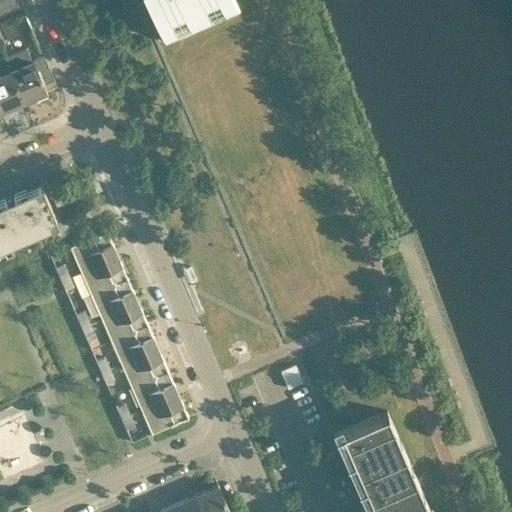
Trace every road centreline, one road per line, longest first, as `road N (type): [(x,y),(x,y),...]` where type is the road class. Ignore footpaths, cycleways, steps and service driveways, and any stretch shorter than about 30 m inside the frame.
road 1 (residential): [(232,430),(102,121)]
road 2 (residential): [(44,511),(232,430)]
road 3 (residential): [(321,511),(265,382)]
road 4 (residential): [(102,121),(49,4)]
